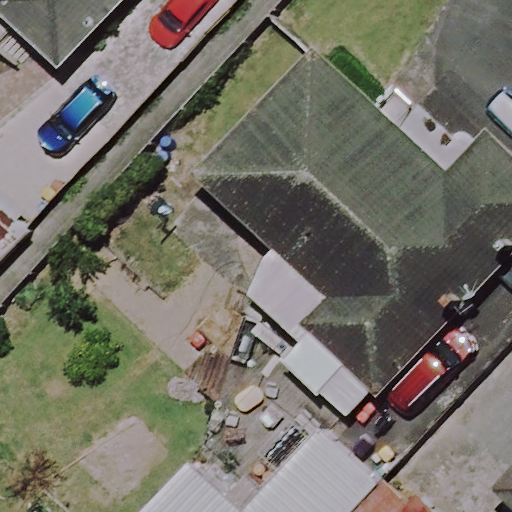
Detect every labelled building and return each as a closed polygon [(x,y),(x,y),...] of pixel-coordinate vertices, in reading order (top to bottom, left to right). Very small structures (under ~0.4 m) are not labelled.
[(130,0),(0,0),(0,12),(61,72),(130,0)] [(287,253),(252,289),(299,334),(282,352),(356,423),(511,259),(511,158),(494,141),(457,180),(322,51),(204,174),(287,253)] [(0,266),(28,237),(0,209),(0,266)] [(382,511),(404,490),(337,424),(250,511),(241,511),(195,466),(150,511),(382,511)] [(426,511),(404,490),(382,511),(426,511)]
